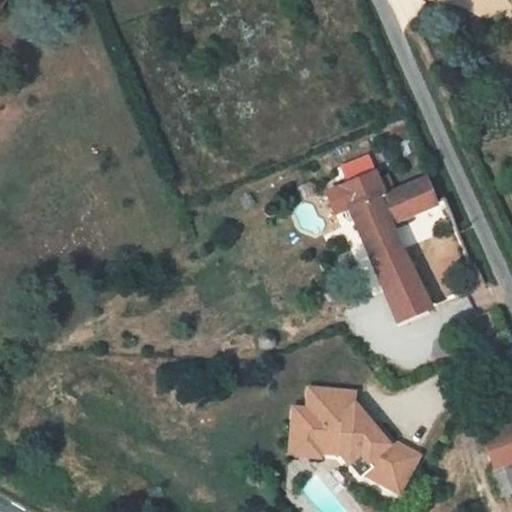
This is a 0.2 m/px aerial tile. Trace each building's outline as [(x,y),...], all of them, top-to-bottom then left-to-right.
[(388,224),(435,205),(424,180),(393,193),(386,177),(376,181),(373,174),(339,188),(344,201),(396,322),(429,308),(405,261),(388,224)] [(344,201),(339,188),(326,194),(331,207),(344,201)] [(273,337),(272,336),(271,336),(268,334),(265,334),(261,337),(260,339),(259,343),(260,345),(261,347),(264,349),(268,350),(270,349),(273,347),(274,343),(274,340),(273,337)] [(356,389),(310,384),(307,405),(294,403),(290,435),(321,438),(319,449),(340,452),(360,476),(365,472),(399,491),(420,454),(393,439),(380,423),(375,427),(355,402),(356,389)] [(511,425),(478,439),(490,472),(511,463),(511,425)] [(321,438),(290,435),(289,451),(319,454),(319,449),(321,438)] [(511,463),(490,472),(500,498),(511,493),(511,463)]
